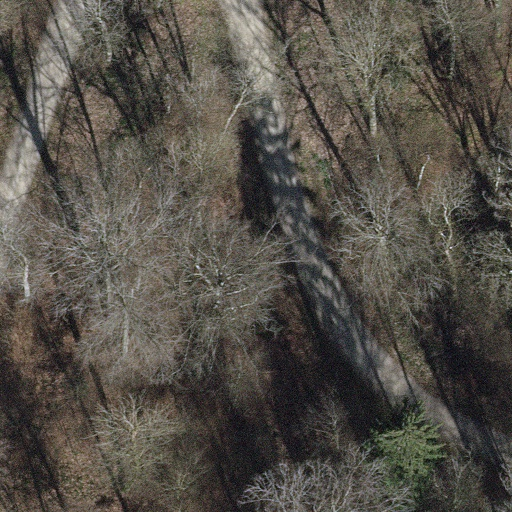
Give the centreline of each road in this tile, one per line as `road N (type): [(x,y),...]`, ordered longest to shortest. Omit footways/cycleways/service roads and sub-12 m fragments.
road 1 (track): [(240,0),(290,208),(333,317),(401,413),(511,464)]
road 2 (track): [(0,229),(85,0)]
